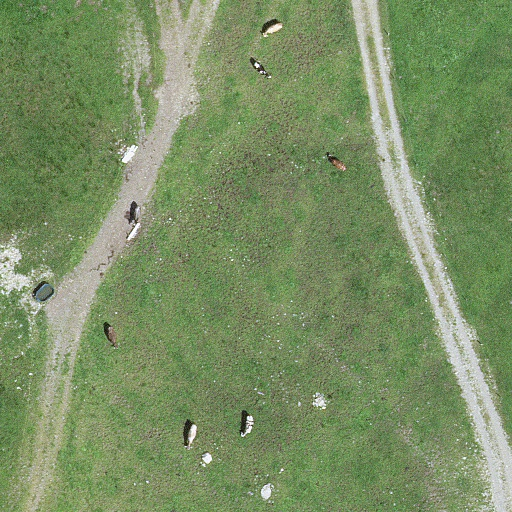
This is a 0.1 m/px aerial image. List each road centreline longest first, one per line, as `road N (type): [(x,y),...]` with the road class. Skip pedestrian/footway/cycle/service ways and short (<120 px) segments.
road 1 (track): [(38,511),(71,325),(93,264),(166,124),(208,0)]
road 2 (track): [(363,0),(395,163),(498,453),(509,511)]
